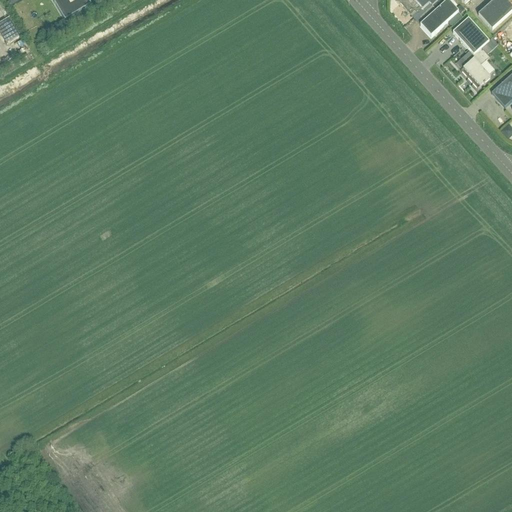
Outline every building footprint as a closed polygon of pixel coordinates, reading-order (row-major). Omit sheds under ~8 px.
[(5,0),(11,9),(25,0),(5,0)] [(51,0),(65,23),(91,8),(86,0),(51,0)] [(397,0),(396,1),(410,17),(414,13),(418,17),(429,7),(432,10),(438,4),(436,2),(434,0),(397,0)] [(438,4),(432,10),(436,14),(448,3),(444,0),(438,0),(436,2),(438,4)] [(492,33),(511,14),(511,9),(503,0),(497,0),(478,17),(492,33)] [(448,3),(420,28),(431,40),(458,15),(448,3)] [(468,21),(453,35),(470,55),(456,67),(462,73),(461,73),(478,92),(483,87),(484,88),(485,86),(490,81),(488,78),(480,69),(486,64),(489,60),(481,51),(487,46),(489,44),(468,21)] [(489,44),(487,46),(493,53),(498,48),(492,41),(489,44)] [(494,73),(486,64),(480,69),(488,78),(494,73)] [(504,110),(511,103),(511,77),(491,96),(504,110)] [(511,130),(507,125),(498,133),(506,142),(511,135),(511,130)]
